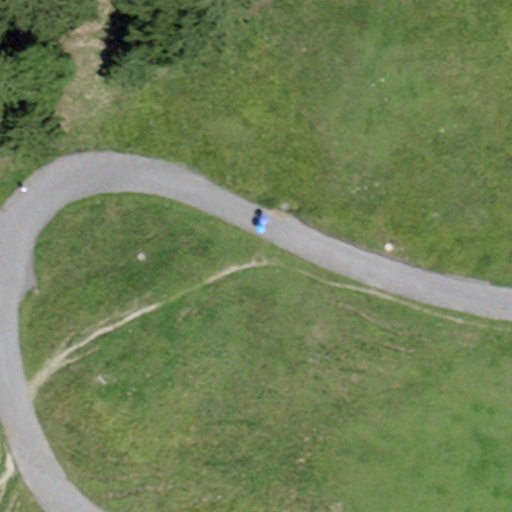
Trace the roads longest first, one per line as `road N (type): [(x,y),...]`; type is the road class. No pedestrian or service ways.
road 1 (unclassified): [(0,279),(9,234),(43,194),(68,181),(124,173),(188,189),(409,283),(511,306)]
road 2 (unclassified): [(75,511),(48,481),(19,416),(0,311)]
